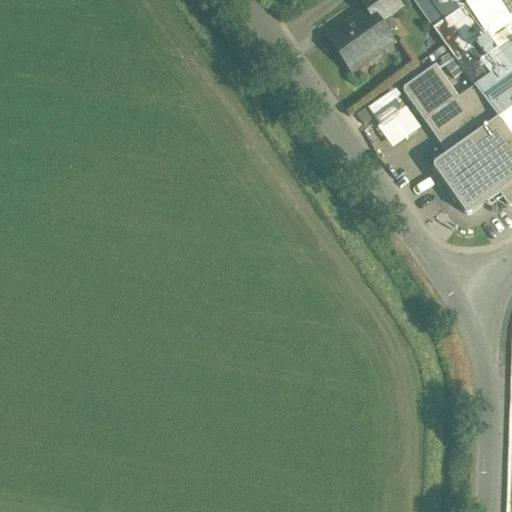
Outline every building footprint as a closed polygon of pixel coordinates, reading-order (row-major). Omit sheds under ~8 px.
[(393,0),(359,0),(368,13),(370,12),(387,36),(397,29),(389,18),(400,10),(393,0)] [(511,0),(476,0),(434,31),(451,55),(464,74),(475,88),(511,62),(511,0)] [(368,13),(329,41),(352,73),(393,45),(387,36),(370,12),(368,13)] [(451,55),(441,62),(454,81),(464,74),(451,55)] [(511,62),(475,88),(511,141),(511,62)] [(511,141),(475,88),(459,100),(436,67),(404,90),(403,93),(404,94),(448,157),(434,167),(434,170),(434,171),(465,215),(466,216),(468,217),(471,216),(500,195),(507,206),(508,207),(509,207),(511,207),(511,141)] [(499,206),(497,206),(495,206),(493,208),(492,209),(492,211),(492,213),(493,215),(495,216),(497,217),(499,216),(501,215),(502,213),(502,211),(502,209),(501,207),(499,206)]
